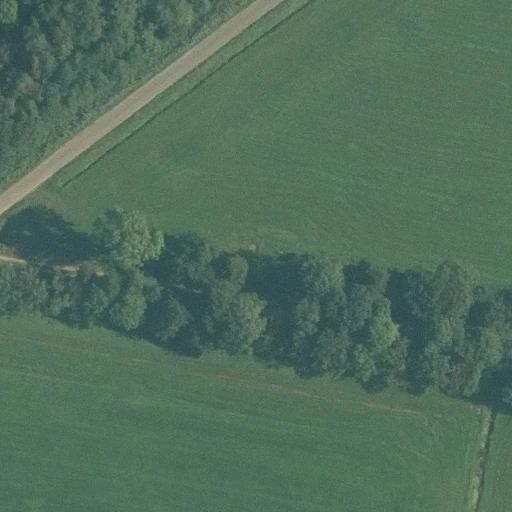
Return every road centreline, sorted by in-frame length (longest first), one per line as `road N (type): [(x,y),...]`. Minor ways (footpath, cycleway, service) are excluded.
road 1 (track): [(511,344),(0,260)]
road 2 (unclassified): [(0,204),(271,0)]
